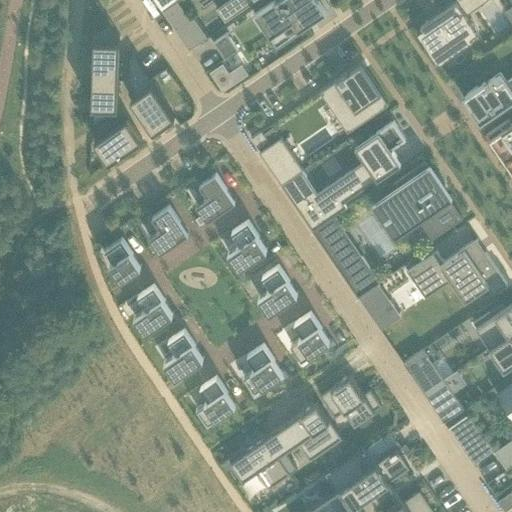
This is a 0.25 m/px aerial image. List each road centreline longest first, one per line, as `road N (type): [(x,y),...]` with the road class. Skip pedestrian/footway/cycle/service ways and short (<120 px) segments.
road 1 (residential): [(218,121),(485,511)]
road 2 (residential): [(218,121),(392,0)]
road 3 (residential): [(86,199),(218,121)]
road 4 (residential): [(133,0),(218,121)]
